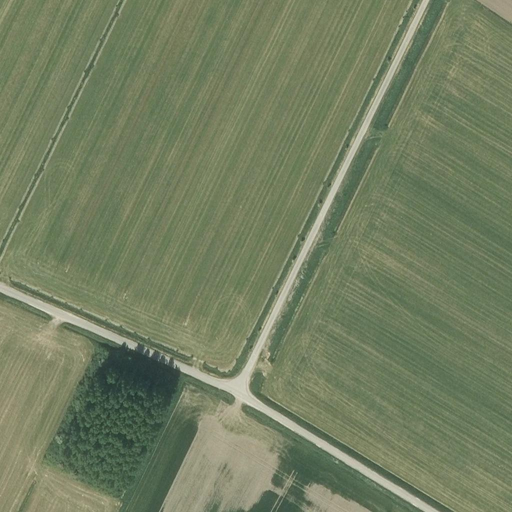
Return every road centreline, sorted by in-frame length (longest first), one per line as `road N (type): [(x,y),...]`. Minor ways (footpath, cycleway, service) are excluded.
road 1 (unclassified): [(238,389),(425,0)]
road 2 (unclassified): [(238,389),(0,285)]
road 3 (unclassified): [(437,511),(238,389)]
